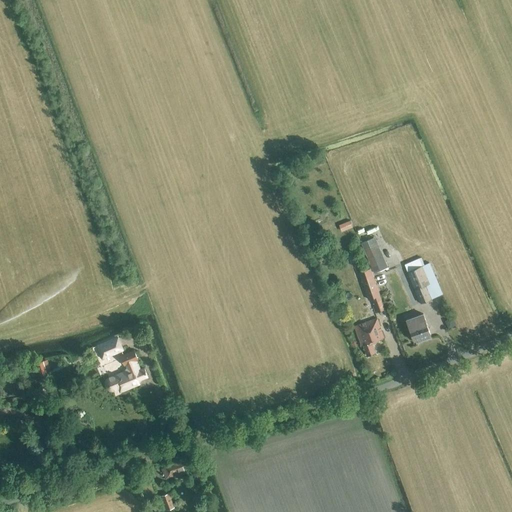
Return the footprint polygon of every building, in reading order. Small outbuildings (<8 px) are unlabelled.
[(352,227),(350,221),(338,225),(341,232),(352,227)] [(388,268),(378,244),(364,250),(374,274),(388,268)] [(424,265),(421,257),(405,264),(414,287),(420,302),(442,293),(430,262),(424,265)] [(372,299),(380,296),(370,268),(359,272),(368,300),(372,299)] [(377,313),(385,310),(380,296),(372,299),(377,313)] [(394,308),(391,300),(384,303),(387,311),(394,308)] [(413,340),(430,334),(426,322),(423,314),(406,320),(413,340)] [(376,353),(372,342),(384,338),(377,319),(355,326),(361,346),(363,346),(367,356),(376,353)] [(102,359),(122,350),(117,337),(97,346),(102,359)] [(144,369),(141,370),(137,361),(139,360),(135,349),(120,355),(124,365),(125,365),(126,368),(125,368),(126,371),(114,377),(106,380),(105,381),(105,382),(104,384),(104,385),(104,386),(105,387),(105,388),(106,389),(107,390),(107,391),(109,392),(110,392),(111,392),(113,392),(114,392),(119,390),(120,392),(139,384),(138,380),(147,376),(144,369)] [(49,368),(47,361),(35,364),(39,376),(47,374),(46,369),(49,368)] [(175,478),(185,473),(183,469),(188,468),(184,460),(161,469),(166,479),(174,476),(175,478)] [(166,511),(174,508),(169,493),(161,496),(166,511)]
